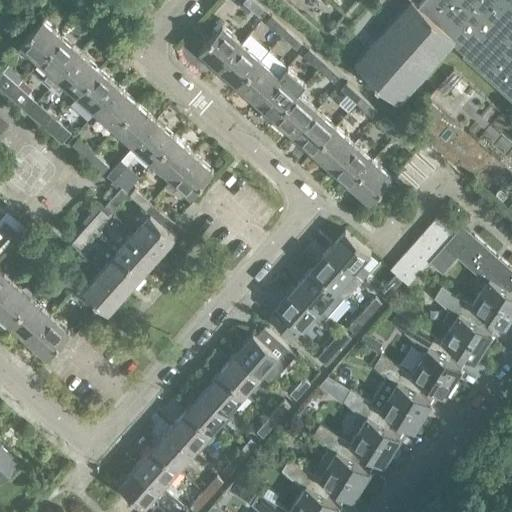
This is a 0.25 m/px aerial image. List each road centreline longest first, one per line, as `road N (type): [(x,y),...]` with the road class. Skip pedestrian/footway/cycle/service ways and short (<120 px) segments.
road 1 (residential): [(304,204),(303,215),(88,449),(0,370)]
road 2 (residential): [(193,0),(146,53),(304,204)]
road 3 (residential): [(511,243),(440,184),(382,241),(342,210),(304,204)]
road 4 (residential): [(383,511),(511,368)]
